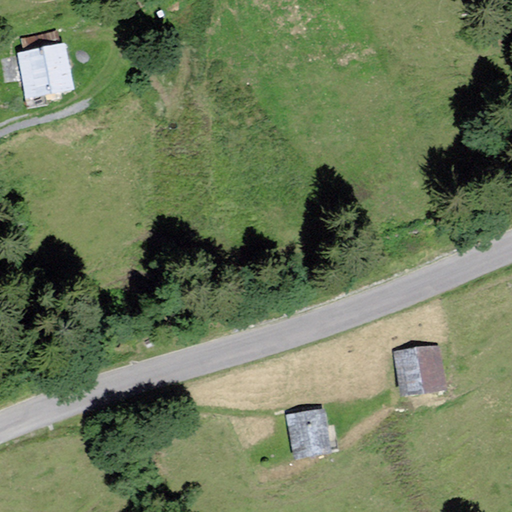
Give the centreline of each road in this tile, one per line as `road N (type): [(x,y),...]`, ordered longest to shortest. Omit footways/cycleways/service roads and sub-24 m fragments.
road 1 (tertiary): [(511,248),(403,295),(0,429)]
road 2 (track): [(0,137),(80,105),(126,69),(135,38)]
